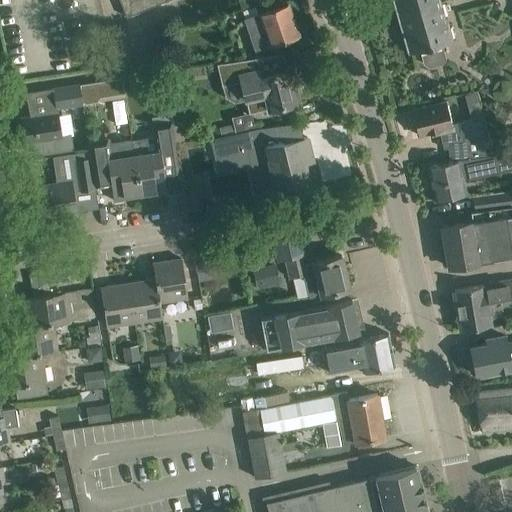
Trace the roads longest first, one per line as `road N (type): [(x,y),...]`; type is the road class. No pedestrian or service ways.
road 1 (tertiary): [(465,511),(392,195),(335,0)]
road 2 (residential): [(0,255),(190,228)]
